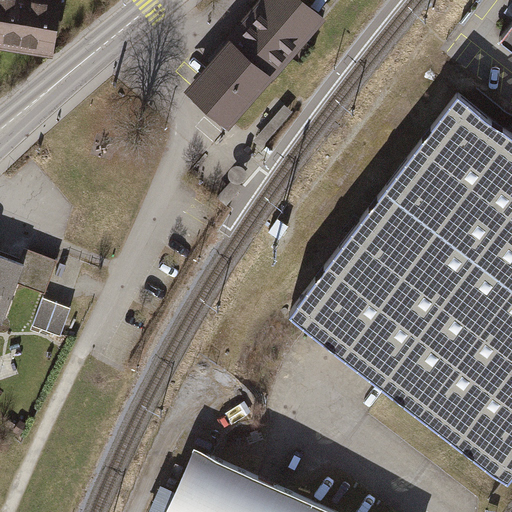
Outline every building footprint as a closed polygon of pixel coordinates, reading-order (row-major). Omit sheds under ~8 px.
[(0,0),(0,47),(51,56),(61,0),(0,0)] [(226,123),(319,16),(300,0),(263,0),(222,48),(221,46),(210,59),(212,61),(187,89),(226,123)] [(511,18),(496,40),(511,51),(511,18)] [(511,136),(452,92),(289,310),(511,476),(511,136)] [(294,112),(284,104),(253,141),(262,149),(294,112)] [(232,167),(230,168),(228,171),(228,174),(228,177),(229,180),(231,182),(234,184),(237,185),(240,184),(243,183),(245,181),(246,178),(247,174),(246,171),(244,168),(242,166),(239,165),(235,165),(232,167)] [(234,178),(217,198),(227,206),(228,205),(244,187),(234,178)] [(0,321),(1,322),(16,283),(45,292),(57,259),(24,247),(20,261),(0,254),(0,321)] [(44,297),(34,328),(64,337),(74,307),(44,297)] [(348,511),(194,444),(164,511),(348,511)]
